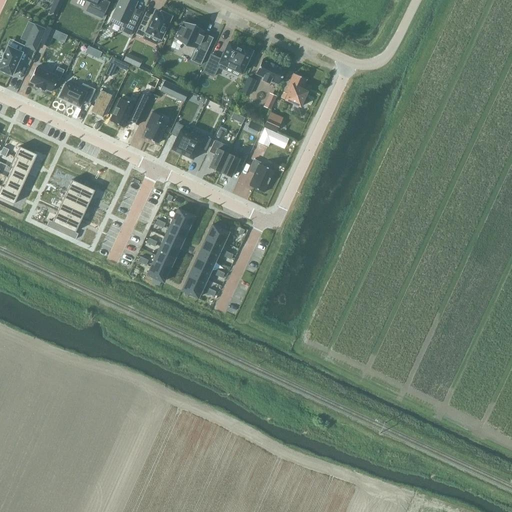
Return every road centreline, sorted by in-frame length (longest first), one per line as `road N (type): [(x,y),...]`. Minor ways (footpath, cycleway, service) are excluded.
road 1 (residential): [(349,63),(278,213),(260,217)]
road 2 (residential): [(164,173),(0,98)]
road 3 (residential): [(349,63),(212,0)]
